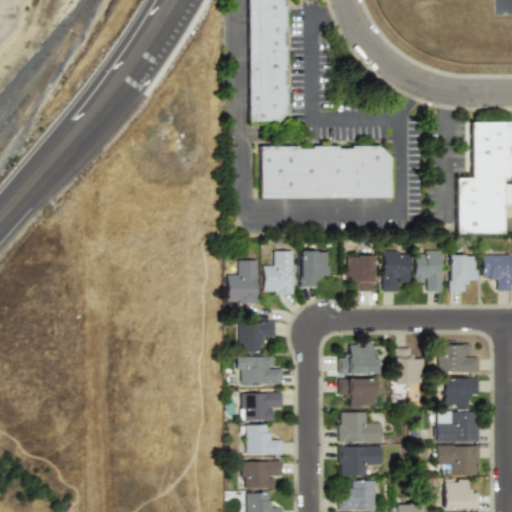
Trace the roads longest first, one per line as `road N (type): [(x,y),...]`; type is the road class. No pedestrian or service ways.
road 1 (residential): [(511,318),(319,324),(307,349),(307,511)]
road 2 (tertiary): [(170,6),(120,81),(0,218)]
road 3 (residential): [(511,94),(417,82),(371,45),(344,0)]
road 4 (residential): [(503,511),(503,319)]
